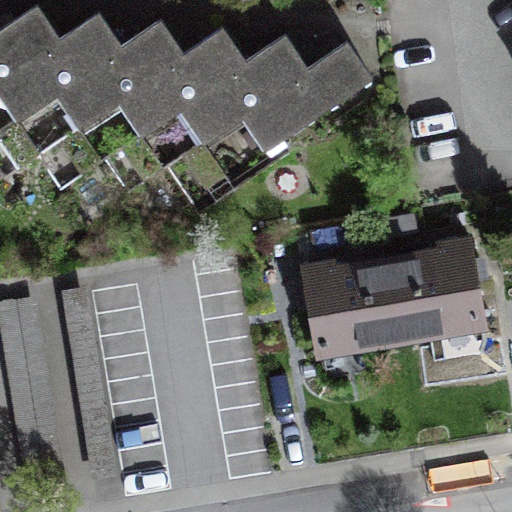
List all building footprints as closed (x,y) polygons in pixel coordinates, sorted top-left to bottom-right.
[(0,14),(0,70),(45,35),(17,1),(0,14)] [(0,72),(0,75),(26,108),(113,39),(86,5),(0,72)] [(57,86),(85,121),(172,51),(145,17),(57,86)] [(120,95),(147,129),(235,60),(207,26),(120,95)] [(181,106),(209,140),(296,71),(269,37),(181,106)] [(251,107),(279,141),(366,72),(339,37),(251,107)] [(487,325),(474,241),(378,255),(392,340),(487,325)] [(310,315),(315,351),(392,340),(378,255),(302,267),(310,315)]
